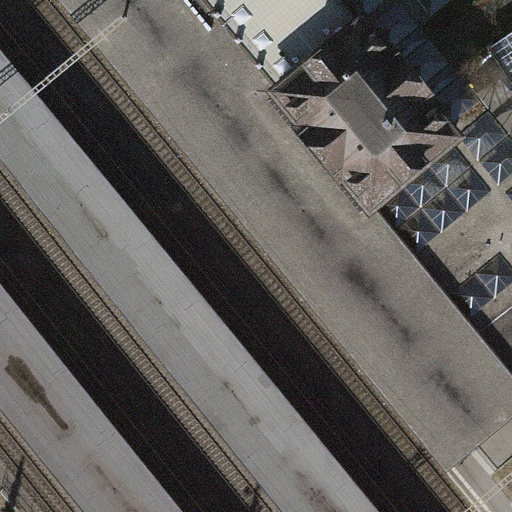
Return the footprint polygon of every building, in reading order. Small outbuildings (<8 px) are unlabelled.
[(416,261),(371,207),(277,96),(264,107),(174,0),(57,0),(434,456),(452,478),(511,425),(511,378),(477,335),(445,296),(416,261)] [(174,0),(264,107),(277,96),(371,207),(457,136),(344,2),(342,0),(174,0)] [(457,136),(371,207),(416,261),(494,197),(511,218),(511,240),(445,296),(477,335),(511,306),(511,141),(420,30),(456,0),(405,0),(400,4),(396,0),(346,0),(344,2),(457,136)] [(511,37),(501,46),(511,78),(511,37)] [(376,511),(225,328),(160,248),(0,52),(0,155),(106,289),(173,373),(288,511),(376,511)] [(445,296),(511,240),(511,218),(494,197),(416,261),(445,296)] [(0,286),(0,403),(49,465),(88,511),(181,511),(108,422),(44,341),(0,286)] [(511,306),(477,335),(511,378),(511,306)]
